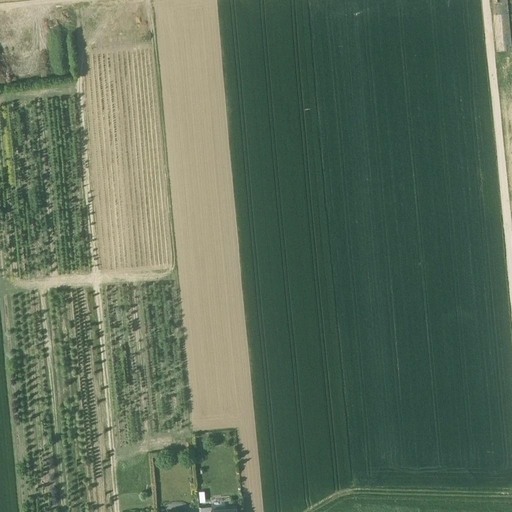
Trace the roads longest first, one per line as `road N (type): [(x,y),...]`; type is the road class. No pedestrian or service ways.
road 1 (track): [(511,274),(486,0)]
road 2 (track): [(511,497),(343,492),(314,511)]
